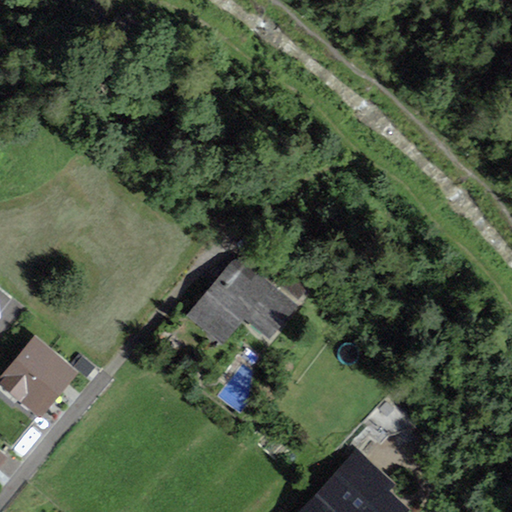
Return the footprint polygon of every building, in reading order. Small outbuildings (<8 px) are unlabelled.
[(21,6),(9,24),(31,38),(34,32),(45,38),(49,32),(39,25),(42,20),(21,6)] [(231,265),(190,313),(205,326),(210,320),(226,334),(244,312),(269,333),(293,304),(271,286),(279,277),(264,264),(250,281),(231,265)] [(297,300),(307,291),(292,274),(281,283),(297,300)] [(5,380),(37,407),(68,370),(35,343),(5,380)] [(387,433),(413,423),(400,381),(361,423),(379,439),(387,433)] [(362,459),(312,511),(386,511),(391,508),(374,492),(385,480),(362,459)]
